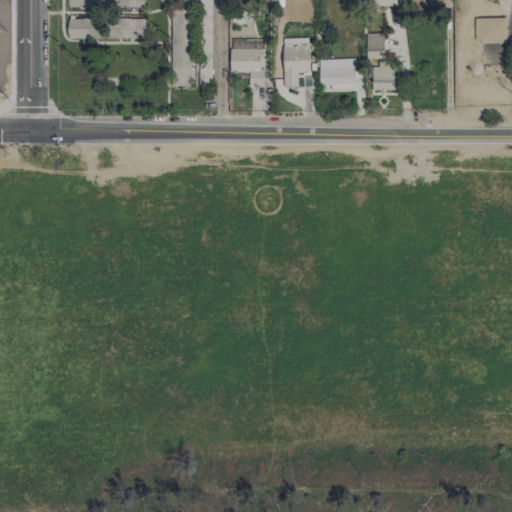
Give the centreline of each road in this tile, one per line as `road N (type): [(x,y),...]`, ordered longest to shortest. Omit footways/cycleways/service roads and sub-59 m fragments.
road 1 (tertiary): [(28,131),(511,137)]
road 2 (tertiary): [(28,0),(28,131)]
